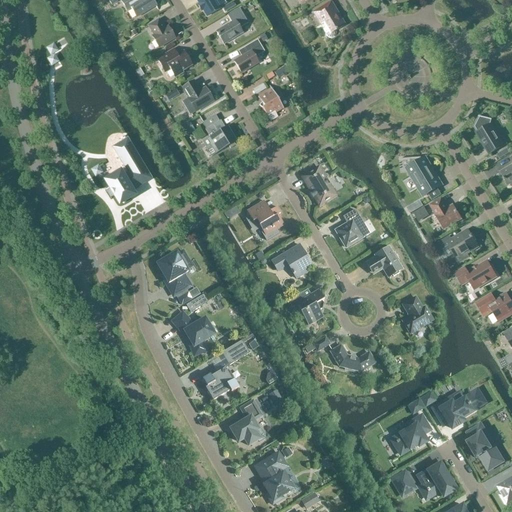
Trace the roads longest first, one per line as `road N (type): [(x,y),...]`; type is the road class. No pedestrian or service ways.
road 1 (residential): [(245,511),(149,338),(125,246)]
road 2 (unclassified): [(0,1),(23,128),(76,271)]
road 3 (unclassified): [(76,271),(203,511)]
road 4 (residential): [(271,160),(173,0)]
road 5 (residential): [(271,160),(125,246)]
road 6 (residential): [(348,294),(271,160)]
road 7 (residential): [(438,126),(511,247)]
